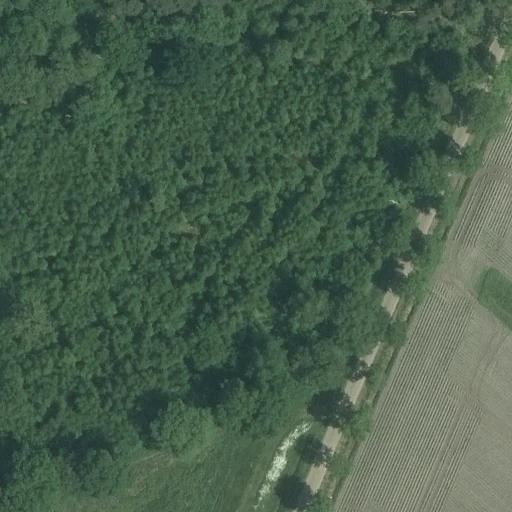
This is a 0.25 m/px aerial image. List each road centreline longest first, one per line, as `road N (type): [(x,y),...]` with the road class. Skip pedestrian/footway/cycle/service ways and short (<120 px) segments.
road 1 (unclassified): [(297,511),(511,1)]
road 2 (track): [(248,511),(285,432),(302,419),(336,418)]
